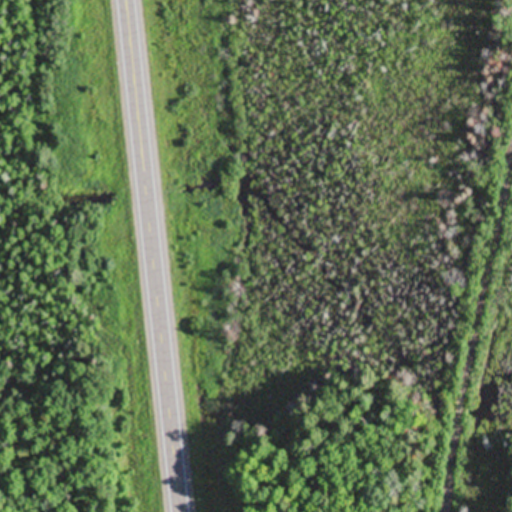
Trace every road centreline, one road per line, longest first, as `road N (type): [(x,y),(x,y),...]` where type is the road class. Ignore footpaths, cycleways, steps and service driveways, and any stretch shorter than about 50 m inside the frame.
road 1 (primary): [(179,511),(126,0)]
road 2 (residential): [(511,163),(446,511)]
